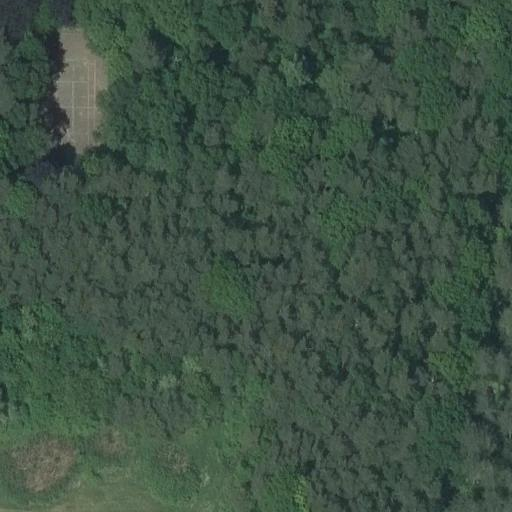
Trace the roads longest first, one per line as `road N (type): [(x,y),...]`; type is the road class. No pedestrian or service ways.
road 1 (track): [(507,214),(330,204),(303,182),(287,129),(290,0)]
road 2 (track): [(511,187),(460,511)]
